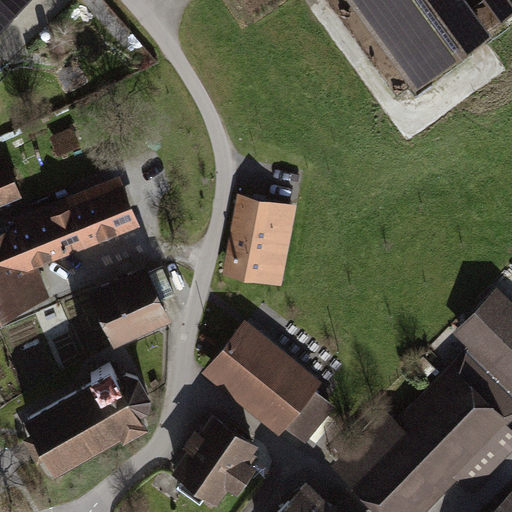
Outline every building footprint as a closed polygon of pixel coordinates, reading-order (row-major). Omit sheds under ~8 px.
[(0,0),(0,22),(21,0),(0,0)] [(470,0),(345,0),(401,79),(485,21),(470,0)] [(79,143),(73,128),(53,137),(59,152),(79,143)] [(8,162),(0,165),(0,199),(20,191),(8,162)] [(131,166),(0,221),(0,302),(44,284),(32,257),(149,207),(131,166)] [(269,277),(278,199),(240,195),(231,273),(269,277)] [(105,301),(117,330),(167,309),(155,280),(105,301)] [(511,384),(511,297),(496,282),(453,326),(471,344),(511,384)] [(324,397),(243,333),(216,367),(297,431),(324,397)] [(414,511),(511,412),(511,384),(471,344),(348,470),(391,511),(414,511)] [(26,407),(57,462),(121,427),(123,430),(148,416),(142,404),(148,401),(151,387),(139,365),(125,361),(117,365),(112,355),(91,367),(93,370),(26,407)] [(219,499),(257,442),(215,414),(177,471),(219,499)] [(336,511),(303,476),(264,511),(336,511)] [(511,511),(511,500),(499,511),(511,511)]
